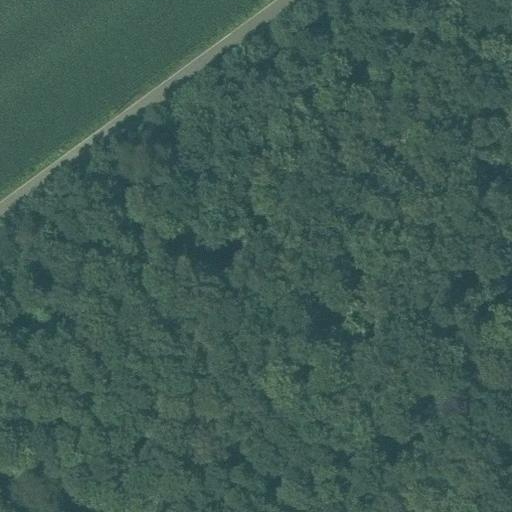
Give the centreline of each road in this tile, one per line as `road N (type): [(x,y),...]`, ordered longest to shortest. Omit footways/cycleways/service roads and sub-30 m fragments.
road 1 (track): [(511,3),(0,452)]
road 2 (unclassified): [(292,0),(0,213)]
